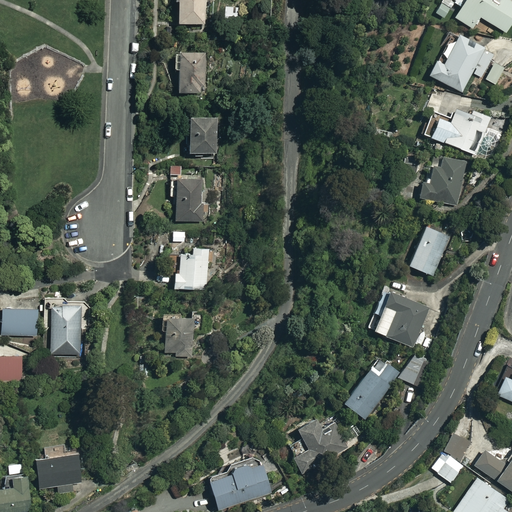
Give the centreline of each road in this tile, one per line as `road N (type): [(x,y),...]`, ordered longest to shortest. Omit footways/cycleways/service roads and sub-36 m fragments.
road 1 (residential): [(293,0),(289,273),(276,332),(222,407),(88,511)]
road 2 (residential): [(302,511),(383,475),(438,417),(511,234)]
road 3 (residential): [(103,231),(114,201),(119,0)]
